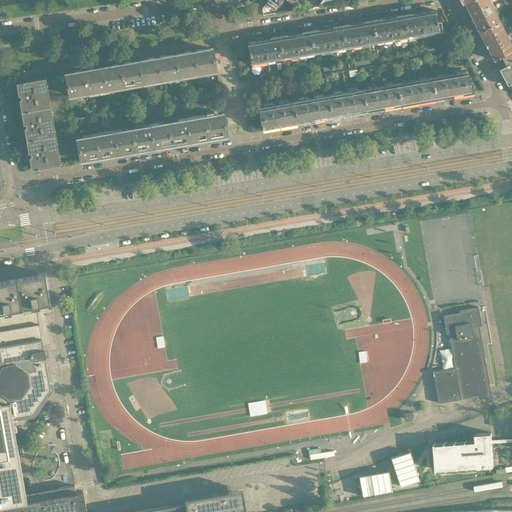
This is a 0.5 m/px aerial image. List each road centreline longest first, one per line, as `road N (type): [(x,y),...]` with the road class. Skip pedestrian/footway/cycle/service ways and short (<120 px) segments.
road 1 (residential): [(502,102),(11,187)]
road 2 (residential): [(324,464),(97,501),(87,489),(47,248)]
road 3 (tertiary): [(511,140),(41,217)]
road 4 (tertiary): [(47,248),(511,166)]
road 5 (residential): [(0,30),(214,0)]
road 6 (residential): [(391,4),(221,34),(216,0)]
